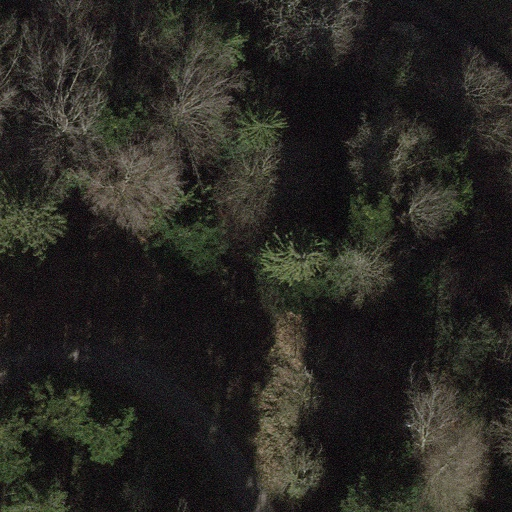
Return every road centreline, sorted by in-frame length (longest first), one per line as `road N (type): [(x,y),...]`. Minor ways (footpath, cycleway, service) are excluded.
road 1 (track): [(0,371),(106,355),(182,403),(252,511)]
road 2 (track): [(294,0),(511,126)]
